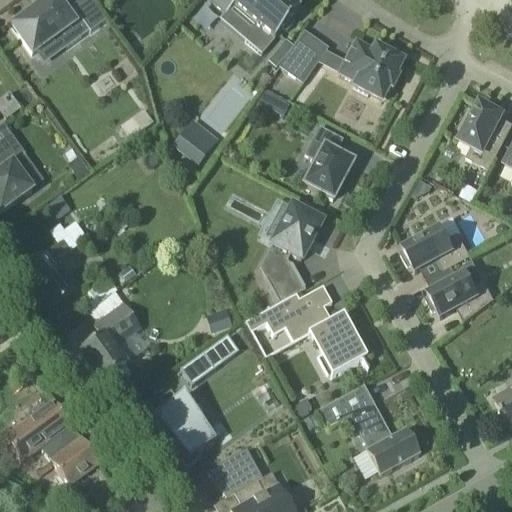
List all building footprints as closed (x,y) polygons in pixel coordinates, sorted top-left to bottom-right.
[(66,17),(53,0),(52,0),(11,30),(31,57),(56,39),(65,51),(88,34),(89,35),(105,23),(88,0),(84,0),(71,10),(73,13),(66,17)] [(204,0),(224,16),(225,17),(232,8),(257,29),(253,33),(244,43),(260,56),(260,57),(261,58),(281,33),(282,33),(285,34),(292,26),(291,23),(290,23),(299,13),(298,12),(283,0),(204,0)] [(326,52),(303,36),(279,70),(301,87),(326,52)] [(352,92),(378,105),(380,106),(387,92),(390,94),(389,94),(390,95),(398,81),(397,80),(396,81),(394,79),(401,66),(397,63),(399,60),(387,54),(386,57),(374,51),(371,55),(355,47),(338,78),(354,87),(352,92)] [(264,94),(255,111),(267,117),(270,112),(276,100),(264,94)] [(0,102),(0,113),(3,118),(17,108),(8,96),(0,102)] [(473,120),(469,118),(462,131),(465,133),(459,145),(471,152),(465,163),(488,175),(503,148),(490,142),(502,119),(494,115),(496,112),(483,105),(481,108),(479,107),(473,120)] [(142,113),(132,120),(142,134),(152,127),(142,113)] [(0,216),(31,194),(12,167),(25,158),(3,128),(0,129),(0,216)] [(186,130),(171,150),(197,171),(213,151),(186,130)] [(315,166),(303,189),(332,204),(338,192),(346,179),(345,178),(351,166),(334,157),(342,143),(318,131),(303,159),(315,166)] [(68,166),(66,168),(76,182),(88,174),(78,160),(76,161),(68,166)] [(59,201),(46,211),(56,223),(68,213),(59,201)] [(291,211),(271,249),(272,249),(263,265),(270,277),(263,281),(264,283),(263,283),(276,307),(277,306),(278,308),(295,299),(304,294),(303,292),(304,292),(291,268),(290,268),(289,267),(288,268),(286,264),(289,258),(300,264),(307,250),(308,250),(313,241),(320,226),(291,211)] [(414,247),(403,253),(402,254),(403,256),(399,257),(406,271),(410,269),(414,276),(436,264),(443,277),(470,262),(457,238),(446,244),(439,233),(427,240),(425,236),(412,243),(414,247)] [(74,297),(57,273),(51,266),(68,254),(62,245),(18,275),(48,316),(74,297)] [(93,302),(113,287),(106,277),(85,292),(93,302)] [(468,323),(469,323),(493,304),(482,284),(471,290),(464,278),(427,299),(428,301),(424,303),(431,316),(435,314),(439,322),(461,310),(468,323)] [(330,381),(361,365),(362,364),(347,336),(353,332),(345,317),(330,326),(322,312),(330,307),(321,291),(298,304),(295,299),(278,308),(253,322),(258,332),(265,328),(272,339),(296,326),(304,341),(307,339),(308,340),(311,338),(333,378),(330,380),(330,381)] [(130,376),(125,369),(112,350),(118,345),(138,332),(122,309),(93,329),(101,341),(77,358),(98,387),(111,378),(116,385),(122,386),(129,381),(130,376)] [(225,313),(205,319),(210,335),(230,328),(225,313)] [(250,337),(251,336),(258,332),(253,322),(244,327),(250,337)] [(201,358),(179,374),(190,390),(213,374),(201,358)] [(362,390),(318,414),(328,432),(350,420),(369,453),(364,455),(379,481),(419,459),(404,433),(389,442),(371,409),(372,408),(373,408),(362,389),(362,390)] [(494,406),(500,417),(509,433),(511,431),(511,393),(507,396),(508,398),(494,406)] [(214,445),(182,399),(175,404),(169,396),(156,405),(162,413),(153,420),(175,450),(171,453),(170,453),(169,454),(184,474),(200,462),(199,461),(198,462),(196,458),(214,445)] [(295,413),(293,414),(298,423),(307,418),(306,416),(311,413),(305,404),(294,410),(295,413)] [(68,489),(98,468),(80,444),(79,444),(69,430),(69,429),(53,407),(3,444),(20,467),(29,460),(41,451),(50,464),(50,465),(68,489)] [(256,486),(261,483),(245,454),(205,476),(225,503),(233,498),(240,511),(238,511),(289,511),(278,490),(263,498),(256,486)]
